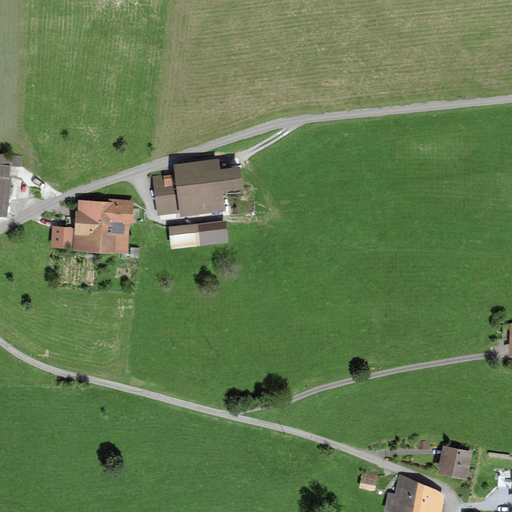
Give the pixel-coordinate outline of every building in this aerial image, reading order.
[(21,181),(23,156),(0,153),(0,218),(8,219),(12,180),(21,181)] [(245,193),(242,170),(222,173),(221,161),(174,167),(175,173),(153,176),(159,217),(181,214),(182,221),(228,215),(225,196),(245,193)] [(133,227),(135,202),(110,200),(109,204),(103,203),(100,254),(128,256),(130,227),(133,227)] [(100,254),(103,203),(80,202),(79,213),(76,213),(74,253),(100,254)] [(202,249),(200,226),(170,229),(172,252),(202,249)] [(52,250),(73,251),(74,229),(54,227),(52,250)] [(418,447),(430,448),(431,441),(419,440),(418,447)] [(467,474),(473,448),(443,441),(438,467),(467,474)] [(359,485),(376,489),(379,474),(363,470),(359,485)] [(385,507),(411,511),(414,511),(421,478),(399,473),(396,491),(389,490),(385,507)] [(424,479),(421,478),(414,511),(440,511),(444,491),(424,479)]
